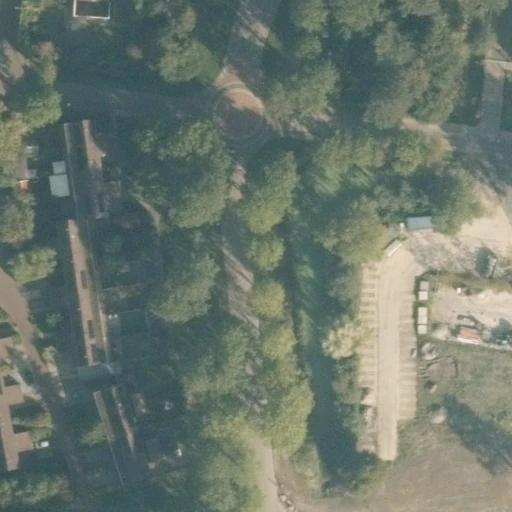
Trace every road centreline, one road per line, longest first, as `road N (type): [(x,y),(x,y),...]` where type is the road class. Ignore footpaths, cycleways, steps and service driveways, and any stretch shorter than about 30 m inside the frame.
road 1 (tertiary): [(263,511),(228,167),(232,110)]
road 2 (unclassified): [(511,150),(232,110)]
road 3 (residential): [(92,511),(9,295),(0,290)]
road 4 (residential): [(232,110),(0,84)]
